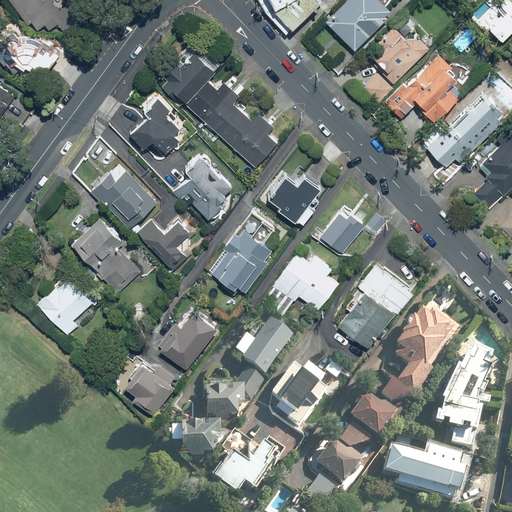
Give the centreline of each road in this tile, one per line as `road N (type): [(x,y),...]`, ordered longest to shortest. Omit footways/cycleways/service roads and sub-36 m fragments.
road 1 (tertiary): [(231,10),(511,302)]
road 2 (secondary): [(0,212),(149,9)]
